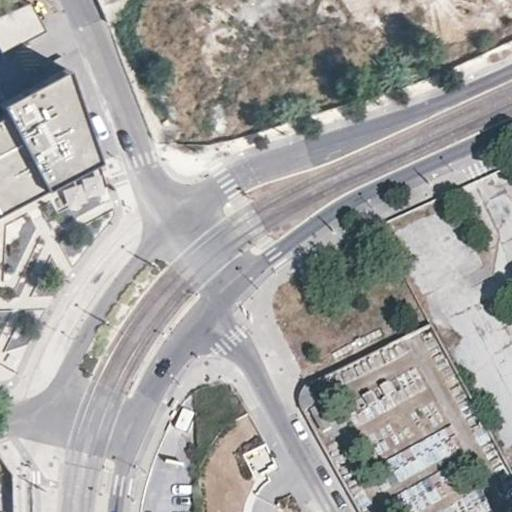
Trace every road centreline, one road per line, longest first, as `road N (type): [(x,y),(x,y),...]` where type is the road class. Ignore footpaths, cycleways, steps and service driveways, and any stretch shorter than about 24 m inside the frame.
road 1 (secondary): [(511,73),(231,180),(179,220)]
road 2 (secondary): [(235,278),(336,206),(468,146)]
road 3 (residential): [(179,220),(142,162),(76,0)]
road 4 (residential): [(201,320),(232,338),(328,511)]
road 5 (secondary): [(179,220),(120,282),(59,406)]
road 6 (secondary): [(129,436),(201,320)]
